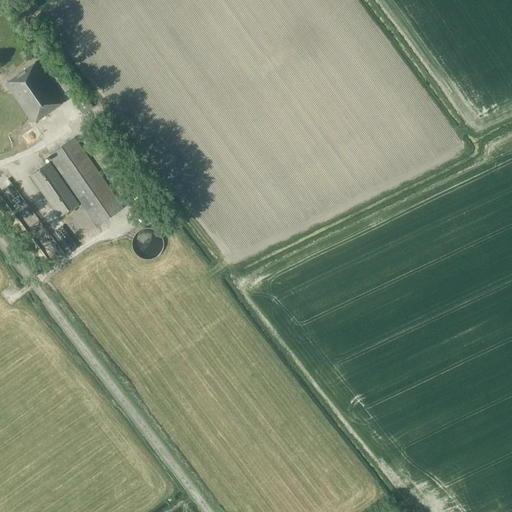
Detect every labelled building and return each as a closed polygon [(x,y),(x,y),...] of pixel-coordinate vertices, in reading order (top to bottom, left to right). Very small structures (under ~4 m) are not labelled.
[(33,122),(63,101),(35,61),(4,83),(33,122)] [(82,113),(92,106),(85,94),(74,101),(82,113)] [(48,155),(97,225),(122,207),(73,138),(48,155)] [(79,203),(50,161),(30,175),(59,217),(79,203)] [(159,232),(158,231),(156,230),(155,229),(154,229),(152,228),(151,228),(149,228),(147,228),(146,228),(144,228),(143,229),(141,230),(140,230),(139,231),(137,232),(136,233),(135,235),(134,236),(134,237),(133,239),(133,240),(132,242),(132,244),(132,245),(133,247),(133,248),(134,250),(135,252),(136,253),(137,254),(138,256),(139,257),(140,257),(142,258),(143,259),(145,259),(146,259),(148,260),(149,259),(151,259),(153,259),(154,258),(155,258),(157,257),(158,256),(159,255),(160,254),(161,253),(162,251),(163,250),(163,248),(164,247),(164,245),(164,244),(164,242),(164,241),(163,239),(163,238),(162,236),(161,235),(160,233),(159,232)]
